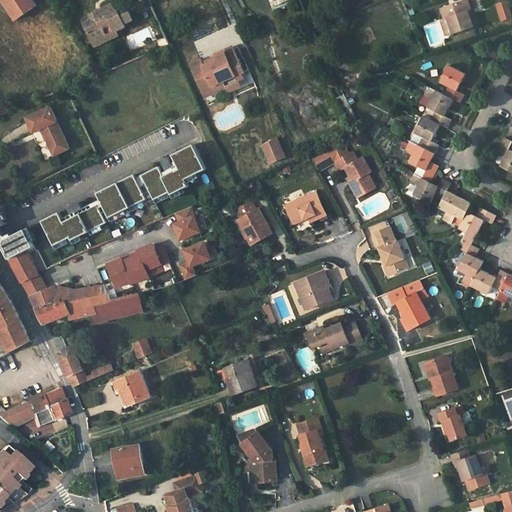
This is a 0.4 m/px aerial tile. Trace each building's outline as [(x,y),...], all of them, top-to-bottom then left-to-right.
[(2,0),(17,19),(37,5),(33,0),(2,0)] [(464,0),(440,8),(444,18),(449,17),(455,33),(474,27),(471,17),(468,10),(471,9),(468,0),(464,0)] [(511,16),(511,10),(509,0),(498,3),(503,19),(511,16)] [(94,19),(85,23),(96,46),(119,35),(117,30),(126,26),(125,23),(133,19),(126,4),(118,8),(115,3),(91,13),(94,19)] [(447,36),(455,33),(449,17),(444,18),(441,20),(447,36)] [(206,96),(227,87),(233,84),(236,89),(238,88),(247,84),(242,73),(244,71),(233,47),(216,55),(218,59),(204,65),(203,61),(202,60),(191,65),(206,96)] [(216,55),(203,61),(204,65),(218,59),(216,55)] [(448,86),(444,94),(453,98),(461,102),(465,95),(457,90),(465,74),(449,65),(440,82),(448,86)] [(429,86),(425,95),(432,99),(427,107),(436,112),(432,120),(440,124),(448,128),(451,122),(452,120),(444,116),(453,98),(444,94),(429,86)] [(432,99),(425,95),(421,103),(427,107),(432,99)] [(0,112),(1,115),(10,111),(0,98),(0,112)] [(44,129),(53,149),(58,147),(61,153),(72,148),(52,106),(28,117),(35,133),(44,129)] [(415,132),(416,133),(423,137),(421,141),(419,145),(436,154),(439,148),(440,146),(432,141),(440,124),(432,120),(424,115),(415,132)] [(423,137),(416,133),(414,137),(421,141),(423,137)] [(99,154),(89,134),(80,138),(89,159),(99,154)] [(277,138),(264,144),(272,163),(286,157),(277,138)] [(511,140),(506,138),(498,153),(505,157),(501,166),(511,171),(511,150),(510,149),(511,144),(511,140)] [(423,178),(432,182),(437,171),(439,166),(432,162),(436,154),(419,145),(411,141),(406,150),(414,155),(411,162),(427,171),(423,178)] [(165,174),(161,165),(144,173),(156,197),(173,189),(174,192),(191,183),(188,176),(208,166),(196,142),(175,153),(182,166),(165,174)] [(335,162),(349,154),(344,144),(310,158),(318,171),(335,162)] [(56,156),(61,153),(58,147),(53,149),(56,156)] [(345,167),(351,176),(354,182),(351,184),(358,198),(376,187),(369,174),(371,172),(363,157),(358,160),(353,152),(349,154),(335,162),(340,171),(345,167)] [(107,218),(147,197),(135,173),(100,191),(103,198),(85,207),(82,200),(70,206),(73,213),(64,217),(61,211),(44,219),(56,243),(72,235),(74,238),(108,221),(107,218)] [(444,200),(448,191),(452,184),(444,180),(440,187),(432,182),(423,178),(415,174),(411,183),(419,188),(415,195),(432,203),(436,196),(444,200)] [(448,191),(444,200),(440,208),(448,212),(445,220),(453,224),(457,217),(463,220),(468,211),(472,203),(461,197),(448,191)] [(317,192),(286,206),(294,224),(309,218),(311,222),(326,215),(317,192)] [(252,201),(237,209),(242,217),(239,219),(253,244),(274,232),(260,208),(256,209),(252,201)] [(177,224),(183,239),(203,231),(193,207),(178,213),(182,222),(177,224)] [(477,215),(468,211),(463,220),(460,228),(467,232),(464,241),(472,245),(485,220),(493,223),(497,216),(481,207),(477,215)] [(380,248),(385,259),(387,267),(391,265),(395,274),(409,268),(398,240),(396,241),(391,227),(377,233),(383,247),(380,248)] [(2,241),(11,259),(27,250),(36,245),(27,228),(2,241)] [(476,257),(480,249),(472,245),(464,241),(459,249),(467,253),(459,270),(467,274),(463,282),(472,286),(480,270),(484,262),(476,257)] [(198,274),(194,265),(213,258),(207,242),(187,250),(192,262),(183,265),(188,278),(198,274)] [(120,287),(134,281),(135,283),(152,276),(149,270),(172,260),(166,246),(158,249),(156,244),(141,250),(142,254),(133,258),(132,254),(124,257),(124,259),(111,264),(120,287)] [(11,259),(24,281),(40,274),(27,250),(11,259)] [(387,267),(385,259),(382,260),(389,276),(395,274),(391,265),(387,267)] [(431,261),(422,265),(426,275),(435,271),(431,261)] [(325,270),(318,273),(324,289),(329,287),(332,286),(325,270)] [(480,270),(472,286),(489,295),(493,287),(501,291),(510,275),(501,271),(497,279),(480,270)] [(324,289),(318,273),(296,283),(307,310),(334,299),(329,287),(324,289)] [(28,290),(31,295),(48,289),(40,274),(24,281),(28,290)] [(511,276),(510,275),(501,291),(497,299),(506,304),(510,296),(511,297),(511,276)] [(398,303),(406,318),(412,329),(431,318),(422,300),(429,296),(420,280),(389,293),(394,304),(398,303)] [(4,298),(8,296),(0,283),(0,329),(7,344),(28,333),(21,321),(16,323),(14,318),(19,316),(11,300),(7,303),(4,298)] [(105,285),(75,290),(83,291),(84,298),(109,293),(105,285)] [(48,289),(31,295),(46,323),(72,314),(66,301),(62,302),(56,286),(48,289)] [(75,290),(56,286),(62,302),(66,301),(72,314),(74,317),(88,314),(84,298),(83,291),(75,290)] [(95,306),(113,300),(109,293),(84,298),(88,314),(96,312),(95,306)] [(95,306),(96,312),(98,320),(142,309),(138,294),(113,300),(95,306)] [(269,306),(263,308),(273,324),(276,322),(269,306)] [(412,329),(406,318),(403,319),(410,331),(412,329)] [(352,346),(359,343),(356,335),(361,333),(356,321),(343,325),(342,323),(333,326),(326,330),(324,327),(308,333),(311,339),(314,347),(321,344),(323,348),(331,344),(333,349),(350,342),(352,346)] [(7,344),(11,352),(21,346),(31,341),(28,333),(7,344)] [(134,344),(140,358),(153,352),(147,338),(134,344)] [(68,374),(83,368),(75,348),(67,347),(59,354),(68,374)] [(448,355),(444,356),(450,372),(453,371),(448,355)] [(450,372),(444,356),(425,363),(431,379),(433,379),(439,395),(459,388),(453,371),(450,372)] [(223,369),(228,380),(232,378),(238,394),(258,386),(248,359),(223,369)] [(111,363),(105,366),(107,372),(114,369),(111,363)] [(93,371),(95,378),(107,372),(105,366),(93,371)] [(68,374),(74,387),(88,380),(83,368),(68,374)] [(115,381),(119,389),(123,388),(131,406),(153,397),(141,370),(115,381)] [(232,378),(228,380),(233,395),(238,394),(232,378)] [(123,388),(119,389),(127,408),(131,406),(123,388)] [(60,390),(32,402),(36,413),(40,426),(68,414),(60,390)] [(221,401),(213,404),(216,414),(225,411),(221,401)] [(26,404),(19,407),(24,419),(36,413),(32,402),(26,404)] [(439,413),(442,422),(445,421),(452,440),(468,434),(461,416),(459,416),(458,415),(464,413),(462,405),(439,413)] [(0,419),(9,427),(24,419),(19,407),(0,414),(0,419)] [(302,445),(306,459),(312,461),(313,464),(325,460),(322,450),(325,448),(319,431),(322,429),(318,418),(298,425),(304,444),(302,445)] [(449,441),(452,440),(445,421),(442,422),(449,441)] [(238,436),(244,444),(258,433),(255,429),(238,436)] [(255,461),(254,462),(255,471),(259,471),(261,482),(279,480),(276,459),(274,459),(273,450),(260,432),(258,433),(244,444),(243,445),(255,461)] [(146,473),(140,445),(115,449),(119,471),(133,468),(134,475),(146,473)] [(24,476),(23,473),(18,478),(10,470),(9,464),(16,456),(5,446),(0,451),(0,506),(9,499),(13,501),(22,492),(25,495),(26,494),(31,489),(20,480),(24,476)] [(459,462),(461,469),(465,480),(470,479),(473,489),(489,483),(486,473),(483,474),(476,456),(470,458),(467,449),(452,454),(455,463),(459,462)] [(18,478),(23,473),(29,467),(16,456),(9,464),(10,470),(18,478)] [(255,471),(254,462),(250,462),(253,483),(261,482),(259,471),(255,471)] [(133,468),(119,471),(120,478),(134,475),(133,468)] [(169,506),(171,511),(195,511),(194,506),(191,498),(189,498),(188,494),(197,490),(196,489),(202,487),(197,475),(174,483),(177,491),(167,495),(170,505),(169,506)] [(470,479),(465,480),(470,490),(473,489),(470,479)] [(511,491),(500,494),(501,500),(505,510),(511,507),(511,491)] [(484,499),(485,504),(501,500),(500,494),(484,499)] [(484,499),(471,502),(472,508),(485,504),(484,499)]
